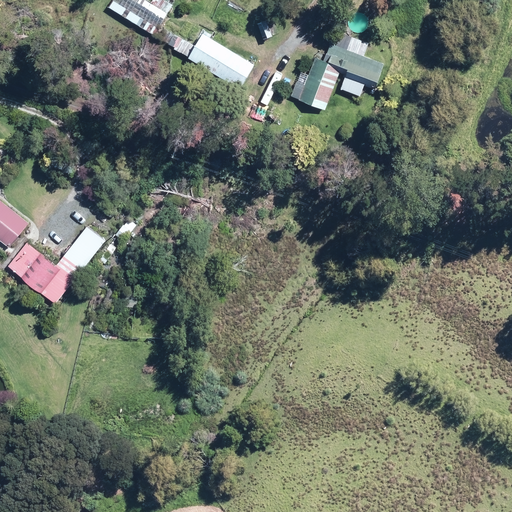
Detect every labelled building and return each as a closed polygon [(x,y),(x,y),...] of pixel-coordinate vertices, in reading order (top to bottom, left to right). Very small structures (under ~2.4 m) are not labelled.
[(154,37),(174,5),(166,0),(149,0),(150,1),(148,0),(112,0),(107,9),(154,37)] [(205,30),(191,56),(189,59),(241,88),(255,64),(211,40),(214,35),(205,30)] [(367,44),(343,36),(340,44),(332,41),(309,104),(327,110),(341,72),(344,73),(338,88),(362,96),(366,83),(377,87),(386,64),(363,56),(367,44)] [(0,237),(9,245),(28,223),(0,200),(0,237)] [(124,240),(136,226),(128,219),(116,234),(124,240)] [(55,304),(106,239),(87,225),(57,263),(27,239),(6,265),(55,304)] [(106,286),(103,305),(137,310),(139,292),(106,286)]
